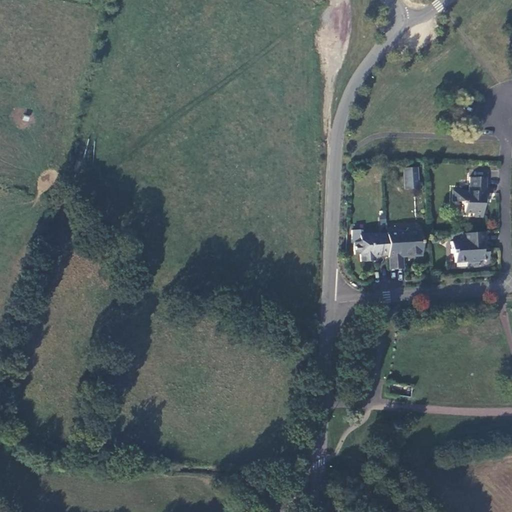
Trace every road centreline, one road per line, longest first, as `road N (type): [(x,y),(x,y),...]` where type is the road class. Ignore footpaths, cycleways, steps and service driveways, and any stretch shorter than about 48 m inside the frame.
road 1 (tertiary): [(396,13),(341,114),(328,300)]
road 2 (tertiary): [(328,300),(314,511)]
road 3 (residential): [(506,287),(506,98)]
road 4 (residential): [(328,300),(506,287)]
